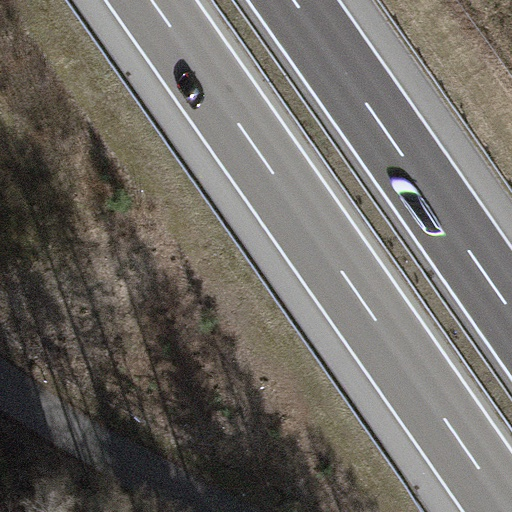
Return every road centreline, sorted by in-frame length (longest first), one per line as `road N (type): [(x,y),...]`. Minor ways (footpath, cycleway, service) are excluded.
road 1 (motorway): [(148,0),(505,511)]
road 2 (motorway): [(511,311),(295,0)]
road 3 (unclassified): [(0,386),(218,511)]
